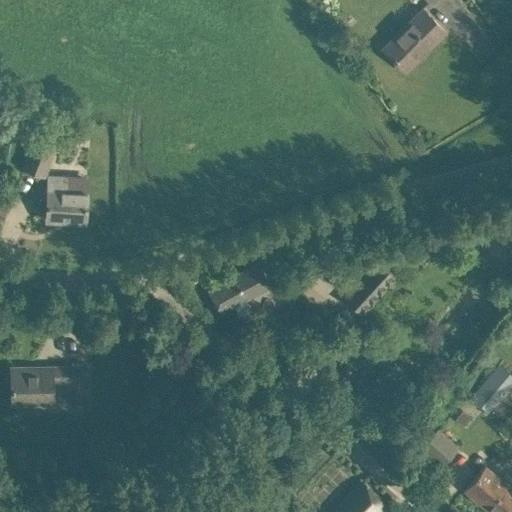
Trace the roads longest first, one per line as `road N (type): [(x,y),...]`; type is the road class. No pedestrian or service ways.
road 1 (tertiary): [(139,272),(511,166)]
road 2 (unclassified): [(413,511),(163,305),(139,272)]
road 3 (tertiary): [(139,272),(0,274)]
